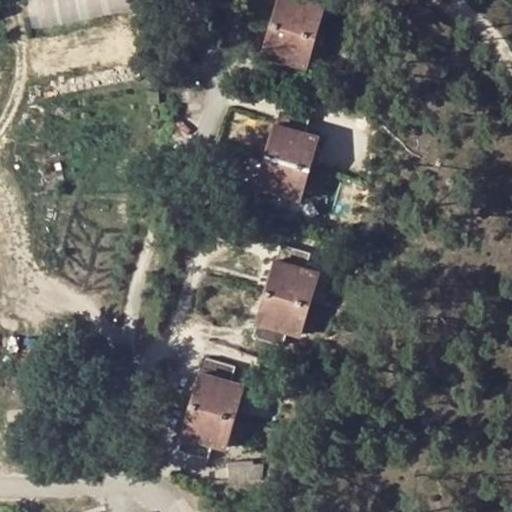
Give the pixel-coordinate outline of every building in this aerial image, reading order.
[(137,6),(135,0),(32,0),(38,27),(137,6)] [(319,0),(278,0),(259,65),(287,74),(291,59),(305,63),(324,1),(319,0)] [(304,130),(309,114),(282,106),(254,197),(281,206),(285,191),(299,195),(317,134),(304,130)] [(305,266),(309,250),(284,242),(255,333),(282,341),(286,327),(300,331),(319,270),(305,266)] [(230,379),(234,364),(207,356),(180,446),(207,454),(212,439),(226,443),(245,383),(230,379)] [(261,476),(263,463),(236,464),(237,477),(261,476)]
